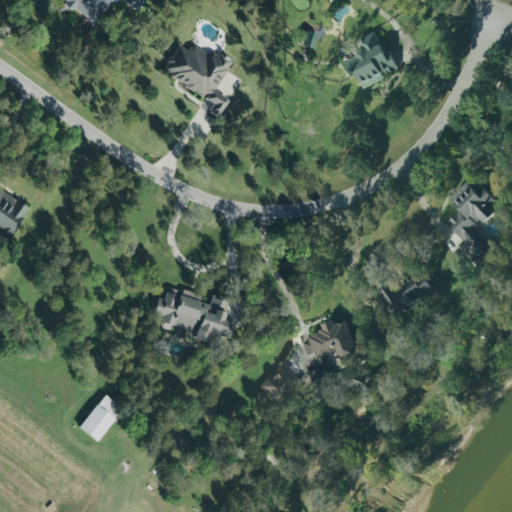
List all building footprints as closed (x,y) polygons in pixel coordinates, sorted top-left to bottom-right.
[(109,0),(110,4),(92,26),(85,21),(87,19),(74,8),(72,11),(68,8),(64,5),(66,2),(64,0),(109,0)] [(137,13),(146,0),(125,0),(124,2),(137,13)] [(358,42),(364,41),(368,38),(375,34),(382,47),(386,54),(390,51),(395,61),(399,69),(396,70),(395,73),(393,73),(392,75),(389,71),(388,72),(388,73),(386,75),(385,72),(383,73),(386,78),(365,90),(357,77),(353,79),(345,64),(351,61),(352,62),(358,59),(359,54),(365,51),(370,53),(362,50),(358,42)] [(214,91),(231,64),(221,55),(219,57),(213,54),(209,60),(205,56),(205,55),(195,47),(190,48),(187,52),(180,47),(171,57),(169,58),(167,62),(167,64),(163,70),(170,75),(168,77),(202,99),(205,96),(209,95),(206,100),(213,106),(209,112),(211,113),(210,115),(213,118),(217,119),(228,103),(213,92),(214,91)] [(467,186),(474,192),(482,185),(489,196),(499,203),(491,209),(497,216),(491,222),(486,226),(481,221),(476,224),(478,226),(476,228),(497,250),(477,268),(459,248),(464,244),(463,242),(455,236),(448,226),(453,221),(458,215),(460,214),(451,203),(467,186)] [(0,230),(9,236),(27,209),(0,190),(0,230)] [(437,294),(426,278),(418,283),(410,270),(378,293),(397,321),(437,294)] [(199,296),(198,302),(209,305),(212,296),(228,300),(224,315),(225,315),(223,322),(225,323),(226,319),(234,322),(229,339),(209,333),(206,345),(200,344),(193,342),(195,333),(173,326),(166,326),(161,323),(163,318),(152,316),(155,308),(158,299),(163,300),(165,293),(171,297),(179,297),(181,294),(182,290),(199,296)] [(325,328),(330,327),(335,323),(336,327),(341,326),(341,327),(348,325),(361,358),(359,360),(346,364),(343,363),(341,362),(340,360),(338,356),(337,357),(335,358),(333,359),(330,358),(329,359),(320,362),(316,354),(309,357),(304,344),(311,341),(311,340),(315,338),(314,337),(322,335),(321,334),(326,332),(325,328)] [(259,387),(276,404),(300,380),(283,363),(259,387)] [(96,442),(122,410),(104,395),(78,428),(96,442)] [(272,475),(283,465),(270,451),(259,461),(272,475)]
